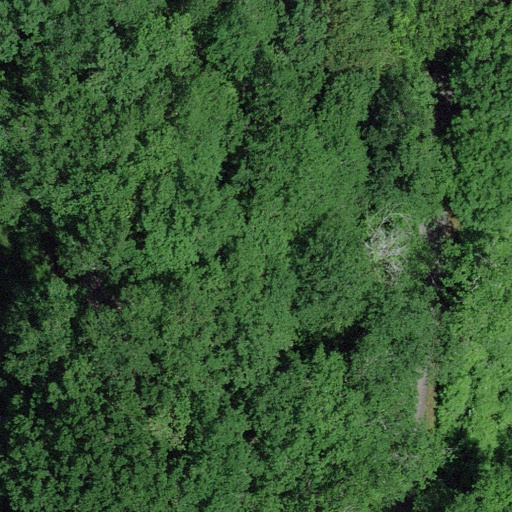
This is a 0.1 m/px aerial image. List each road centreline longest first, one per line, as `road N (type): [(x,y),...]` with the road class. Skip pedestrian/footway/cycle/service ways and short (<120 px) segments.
road 1 (unclassified): [(472,0),(446,130),(397,511)]
road 2 (unclassified): [(148,511),(132,418),(83,246),(48,187),(0,155)]
